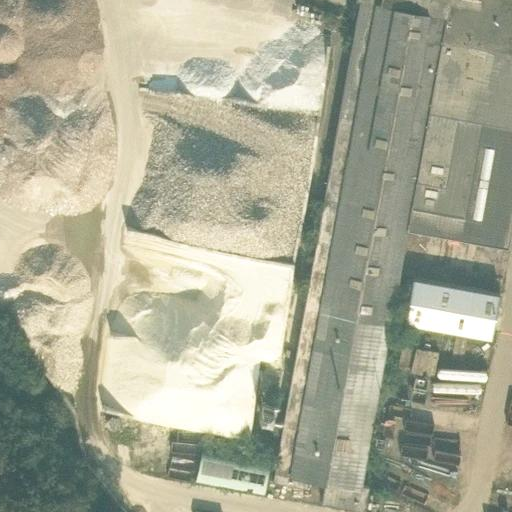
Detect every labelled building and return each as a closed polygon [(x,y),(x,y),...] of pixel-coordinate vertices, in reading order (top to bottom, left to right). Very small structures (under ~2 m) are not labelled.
[(511,0),(359,0),(350,53),(349,55),(273,479),(307,485),(308,475),(326,478),(321,503),(365,511),(369,485),(360,483),(407,225),(508,244),(511,221),(511,0)] [(280,164),(278,187),(313,191),(315,167),(280,164)] [(499,291),(412,276),(404,320),(491,335),(499,291)] [(396,364),(418,370),(424,346),(403,340),(396,364)] [(112,416),(107,420),(109,426),(115,428),(119,424),(118,418),(112,416)] [(203,445),(195,481),(264,494),(271,458),(203,445)]
